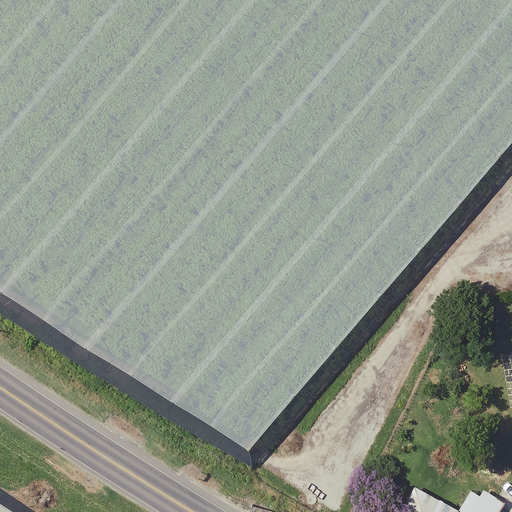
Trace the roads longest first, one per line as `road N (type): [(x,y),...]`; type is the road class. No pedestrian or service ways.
road 1 (unknown): [(298,511),(435,303),(511,240)]
road 2 (trunk): [(191,511),(0,392)]
